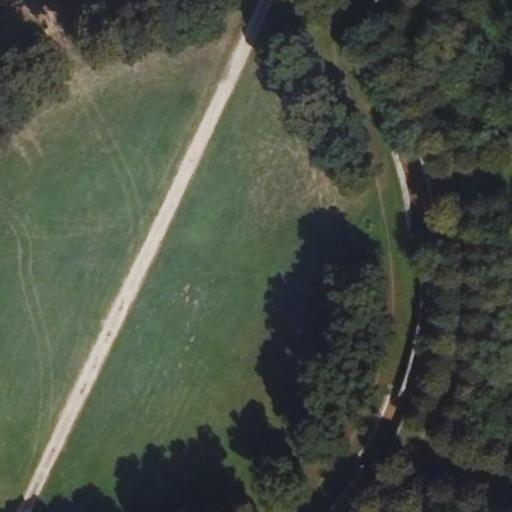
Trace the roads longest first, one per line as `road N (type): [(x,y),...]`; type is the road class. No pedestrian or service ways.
road 1 (track): [(32,511),(266,0)]
road 2 (track): [(253,28),(117,61),(40,106),(0,148)]
